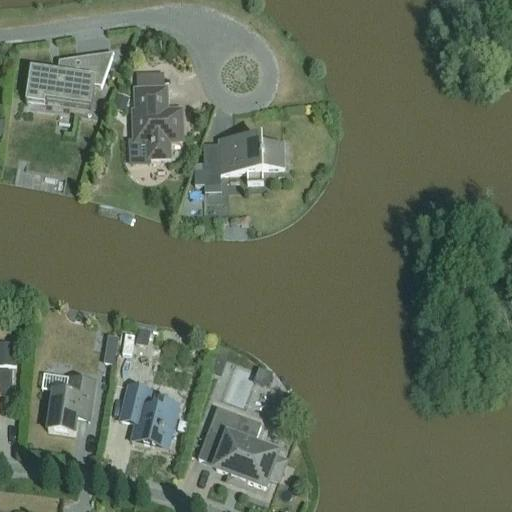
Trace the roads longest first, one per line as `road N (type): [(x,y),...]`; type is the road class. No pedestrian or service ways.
road 1 (residential): [(0,37),(122,19),(185,23),(241,75)]
road 2 (residential): [(0,468),(107,484),(201,511)]
